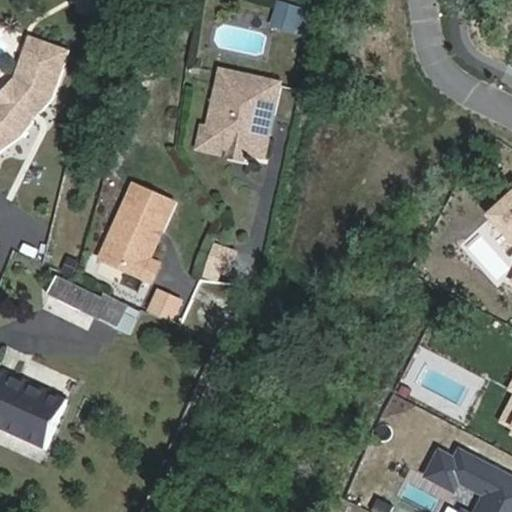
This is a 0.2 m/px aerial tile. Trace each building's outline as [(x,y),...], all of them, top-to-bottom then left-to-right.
[(273,29),(312,33),(314,8),(276,4),(273,29)] [(0,150),(21,136),(31,123),(28,120),(39,106),(43,110),(52,99),(69,52),(28,37),(14,78),(26,89),(23,97),(10,112),(4,116),(0,112),(0,150)] [(211,111),(222,132),(236,135),(250,138),(266,142),(282,67),(223,54),(211,111)] [(128,80),(143,84),(148,63),(134,59),(128,80)] [(128,80),(127,87),(141,91),(143,84),(128,80)] [(220,140),(222,132),(211,111),(207,110),(202,136),(220,140)] [(248,145),(250,138),(236,135),(235,143),(248,145)] [(152,258),(163,234),(156,231),(159,225),(166,228),(178,203),(139,185),(105,257),(154,280),(162,262),(152,258)] [(511,241),(511,197),(490,216),(511,241)] [(156,231),(163,234),(166,228),(159,225),(156,231)] [(229,283),(238,250),(213,244),(204,276),(229,283)] [(59,279),(51,294),(118,326),(127,307),(107,297),(106,300),(59,279)] [(148,314),(175,323),(183,298),(156,290),(148,314)] [(0,426),(48,448),(69,401),(0,369),(0,426)] [(511,511),(511,478),(462,452),(457,460),(442,452),(429,478),(456,492),(460,484),(485,497),(477,511),(468,511),(466,511),(465,511),(511,511)] [(392,511),(395,507),(380,498),(372,511),(392,511)]
